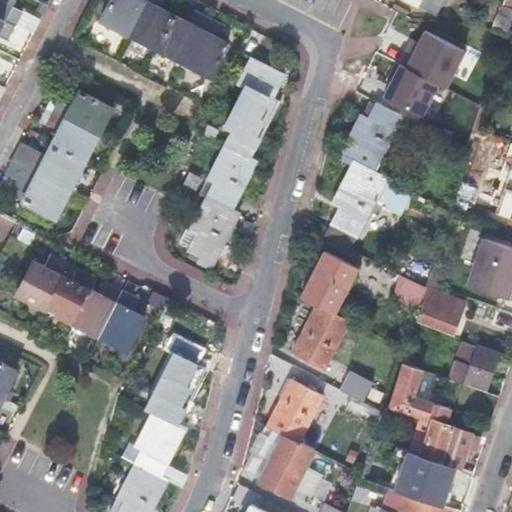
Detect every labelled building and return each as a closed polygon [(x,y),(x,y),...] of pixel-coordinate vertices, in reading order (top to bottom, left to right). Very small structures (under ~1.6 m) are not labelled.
[(0,0),(0,14),(17,23),(22,12),(11,6),(13,0),(0,0)] [(109,0),(100,19),(128,33),(144,0),(109,0)] [(144,0),(128,33),(155,46),(172,14),(156,6),(158,0),(144,0)] [(412,0),(436,12),(442,0),(412,0)] [(188,22),(172,14),(155,46),(182,61),(205,17),(193,11),(188,22)] [(0,30),(11,36),(17,23),(0,14),(0,30)] [(217,23),(205,17),(182,61),(210,75),(227,42),(211,34),(217,23)] [(384,86),(376,102),(400,115),(429,57),(398,41),(377,82),(384,86)] [(224,144),(256,160),(256,159),(249,156),(276,99),(270,96),(282,73),(250,56),(237,81),(244,85),(224,124),(232,128),(224,144)] [(58,99),(53,110),(97,133),(111,105),(79,89),(71,105),(58,99)] [(372,169),(400,115),(376,102),(368,118),(360,114),(340,154),(383,176),(384,176),(372,169)] [(59,128),(51,143),(83,160),(97,133),(53,110),(47,122),(59,128)] [(31,154),(25,165),(69,188),(83,160),(51,143),(43,160),(31,154)] [(232,209),(256,160),(224,144),(208,176),(215,180),(207,197),(237,212),(238,211),(232,209)] [(409,190),(383,176),(340,154),(339,155),(352,162),(333,200),(341,204),(332,221),(356,234),(369,208),(376,211),(377,211),(378,211),(379,211),(380,210),(383,204),(399,212),(409,190)] [(482,168),(471,164),(468,174),(479,178),(482,168)] [(11,193),(55,216),(69,188),(25,165),(19,177),(11,193)] [(237,212),(207,197),(191,229),(198,232),(190,249),(202,254),(199,260),(210,266),(237,212)] [(511,249),(483,240),(467,287),(507,300),(511,284),(511,249)] [(326,249),(303,295),(334,311),(357,266),(326,249)] [(33,260),(16,293),(44,307),(67,263),(55,257),(49,268),(33,260)] [(85,272),(94,277),(100,267),(90,262),(85,272)] [(78,268),(67,263),(44,307),(71,321),(88,288),(72,280),(78,268)] [(425,285),(430,286),(436,268),(431,267),(425,285)] [(420,317),(429,289),(400,274),(393,297),(417,307),(415,314),(420,317)] [(104,296),(88,288),(71,321),(99,335),(122,291),(110,285),(104,296)] [(429,289),(420,317),(421,317),(420,321),(453,333),(464,301),(429,289)] [(133,297),(122,291),(99,335),(127,349),(143,317),(127,308),(133,297)] [(349,319),(334,311),(303,295),(302,296),(316,304),(294,349),(325,366),(349,319)] [(161,395),(153,411),(177,423),(206,367),(196,361),(202,349),(173,334),(166,347),(174,351),(153,391),(161,395)] [(486,390),(498,352),(477,346),(477,347),(462,342),(457,357),(472,362),(470,367),(466,366),(465,370),(469,371),(465,382),(486,390)] [(0,394),(3,396),(7,399),(12,390),(7,387),(16,369),(0,360),(0,394)] [(423,370),(404,364),(390,406),(422,416),(426,418),(428,412),(441,416),(463,423),(466,415),(451,410),(451,409),(414,397),(423,370)] [(350,370),(340,388),(363,401),(372,382),(350,370)] [(268,423),(283,431),(299,440),(323,394),(292,377),(268,423)] [(378,411),(350,397),(345,406),(373,421),(378,411)] [(166,463),(184,427),(177,423),(153,411),(137,444),(143,447),(135,463),(160,476),(161,475),(167,478),(166,480),(182,488),(189,475),(166,463)] [(421,455),(460,468),(467,446),(475,449),(478,439),(479,435),(471,432),(439,422),(441,416),(428,412),(426,418),(422,416),(410,451),(421,455)] [(478,439),(485,441),(488,431),(473,426),(471,432),(479,435),(478,439)] [(377,427),(373,438),(378,440),(382,429),(377,427)] [(382,429),(378,440),(386,443),(391,432),(382,429)] [(291,494),(315,448),(299,440),(283,431),(259,477),(291,494)] [(410,489),(449,502),(460,468),(421,455),(410,489)] [(119,511),(149,511),(166,480),(167,478),(161,475),(160,476),(135,463),(119,495),(126,499),(119,511)] [(452,511),(453,509),(404,492),(398,511),(401,511),(452,511)] [(343,511),(325,503),(321,511),(343,511)]
